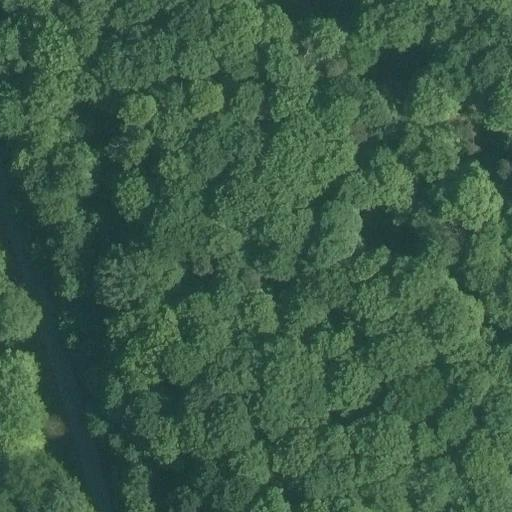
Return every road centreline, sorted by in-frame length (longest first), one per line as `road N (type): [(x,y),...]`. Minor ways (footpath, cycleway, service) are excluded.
road 1 (unclassified): [(101,511),(0,161)]
road 2 (track): [(290,0),(511,125)]
